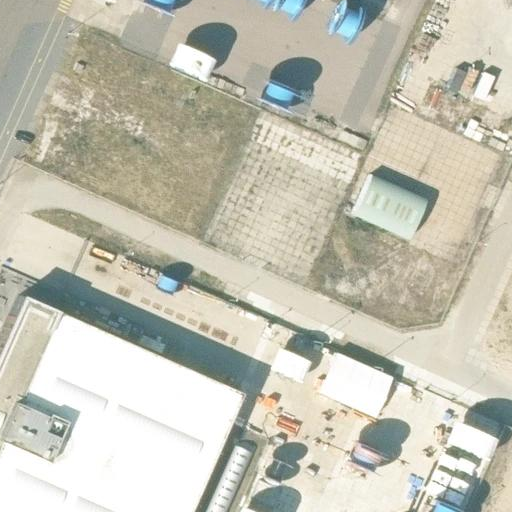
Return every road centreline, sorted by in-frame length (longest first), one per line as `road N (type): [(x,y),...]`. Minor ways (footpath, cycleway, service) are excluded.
road 1 (unclassified): [(0,226),(17,197),(49,193),(442,366)]
road 2 (unknown): [(397,0),(367,39),(304,56),(56,0)]
road 3 (unclassified): [(442,366),(511,210)]
